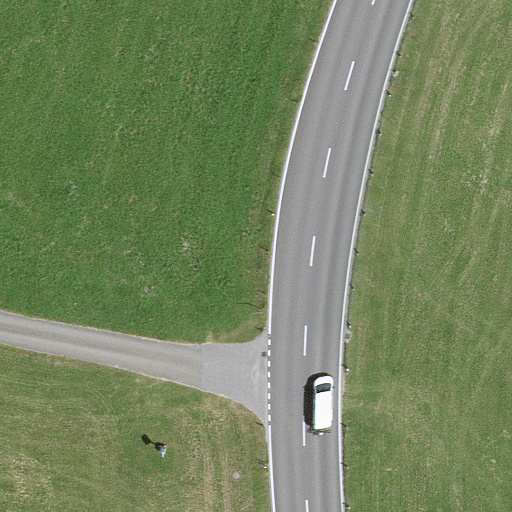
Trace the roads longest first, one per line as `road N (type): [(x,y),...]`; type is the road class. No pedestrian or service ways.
road 1 (secondary): [(382,0),(344,119),(315,265),(306,389),(312,511)]
road 2 (track): [(0,333),(245,384),(306,389)]
